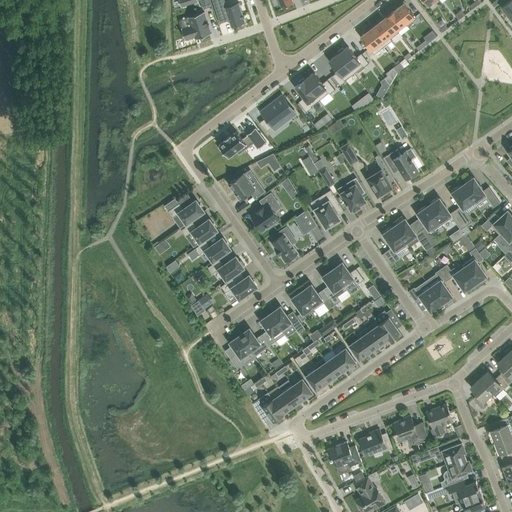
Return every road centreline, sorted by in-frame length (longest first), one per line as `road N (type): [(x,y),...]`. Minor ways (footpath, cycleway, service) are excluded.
road 1 (residential): [(277,285),(184,149),(279,75)]
road 2 (residential): [(299,439),(301,417),(427,329)]
road 3 (residential): [(299,439),(452,381)]
road 4 (residential): [(355,227),(475,150)]
road 5 (residential): [(506,511),(452,381)]
road 6 (residential): [(427,329),(355,227)]
road 7 (residential): [(377,0),(279,75)]
